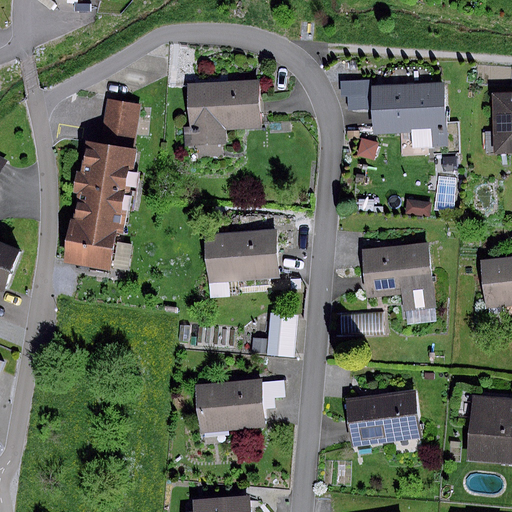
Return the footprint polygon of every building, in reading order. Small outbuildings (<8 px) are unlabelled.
[(369,81),(342,81),(342,97),(348,97),(349,110),(370,110),(369,81)] [(258,82),(188,86),(190,128),(184,128),(185,147),(228,144),(228,133),(261,131),(258,82)] [(443,83),(373,86),(375,134),(411,133),(411,149),(446,148),(443,83)] [(511,98),(494,100),(497,158),(511,156),(511,98)] [(142,105),(107,100),(101,143),(135,148),(142,105)] [(361,138),(357,156),(374,160),(379,143),(361,138)] [(132,171),(135,148),(101,143),(84,140),(79,171),(74,171),(70,195),(74,196),(70,218),(116,226),(122,227),(124,211),(120,210),(127,170),(132,171)] [(0,190),(13,169),(0,160),(0,190)] [(431,203),(407,201),(406,215),(430,217),(431,203)] [(116,226),(70,218),(67,217),(59,260),(109,269),(116,226)] [(278,233),(206,238),(211,300),(225,299),(223,284),(281,280),(278,233)] [(28,249),(0,239),(0,289),(1,287),(14,291),(28,249)] [(437,311),(427,243),(362,253),(369,302),(402,297),(405,315),(437,311)] [(511,260),(483,264),(488,311),(511,308),(511,260)] [(271,314),(267,356),(293,358),(297,317),(271,314)] [(180,343),(189,344),(191,327),(181,326),(180,343)] [(253,339),(252,352),(265,353),(266,340),(253,339)] [(284,379),(257,381),(259,410),(275,409),(275,399),(286,398),(284,379)] [(257,381),(194,385),(197,433),(260,430),(259,410),(257,381)] [(410,391),(345,401),(353,446),(417,436),(410,391)] [(511,401),(472,397),(466,455),(511,460),(511,401)] [(191,511),(248,511),(247,499),(191,503),(191,511)]
